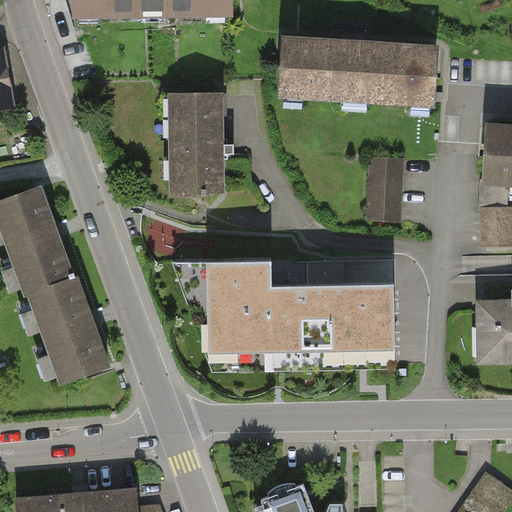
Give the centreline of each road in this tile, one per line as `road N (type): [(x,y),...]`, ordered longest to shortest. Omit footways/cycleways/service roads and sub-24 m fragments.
road 1 (residential): [(19,0),(173,431)]
road 2 (residential): [(173,431),(217,419),(511,415)]
road 3 (residential): [(0,450),(173,431)]
